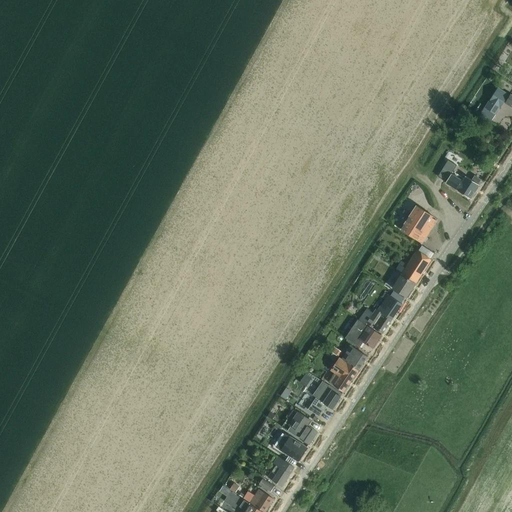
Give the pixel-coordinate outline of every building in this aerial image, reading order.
[(508,94),(498,87),(485,107),(496,114),(508,94)] [(446,180),(456,165),(448,160),(438,176),(446,180)] [(451,173),(446,182),(462,193),(470,198),(479,185),(477,184),(480,179),(474,175),(471,179),(465,176),(462,180),(451,173)] [(422,243),(436,220),(431,217),(432,215),(418,206),(402,230),(422,243)] [(406,297),(431,259),(417,250),(408,265),(402,261),(397,269),(402,273),(392,288),(406,297)] [(366,308),(358,319),(359,320),(366,324),(367,322),(374,327),(382,332),(382,333),(392,319),(402,304),(401,303),(404,298),(396,293),(393,291),(390,296),(385,292),(383,295),(386,297),(378,310),(376,309),(374,313),(366,308)] [(374,297),(368,307),(374,311),(381,302),(374,297)] [(373,348),(381,335),(359,320),(346,338),(351,342),(359,347),(363,342),(373,348)] [(358,370),(367,356),(359,350),(351,345),(342,359),(358,370)] [(338,356),(341,351),(334,346),(331,351),(338,356)] [(342,359),(340,358),(332,370),(336,373),(330,382),(343,392),(358,370),(342,359)] [(305,374),(300,382),(306,386),(311,378),(305,374)] [(342,393),(333,388),(328,385),(315,405),(312,403),(308,409),(320,417),(327,405),(333,409),(340,396),(342,393)] [(283,391),(280,396),(286,399),(289,395),(283,391)] [(283,423),(281,425),(294,434),(309,444),(317,431),(308,426),(312,421),(307,417),(298,412),(293,409),(291,411),(283,423)] [(264,428),(270,430),(276,412),(270,410),(264,428)] [(298,460),(301,456),(306,447),(284,433),(276,445),(298,460)] [(282,486),(294,466),(279,456),(273,464),(276,466),(269,478),(282,486)] [(245,482),(247,476),(240,474),(238,480),(245,482)] [(270,491),(273,487),(262,479),(259,483),(270,491)] [(235,492),(239,486),(234,482),(230,489),(235,492)] [(265,511),(273,499),(259,489),(250,502),(265,511)] [(230,490),(224,500),(237,510),(240,506),(239,506),(244,499),(230,490)] [(262,511),(244,499),(239,506),(240,506),(246,510),(244,511),(262,511)]
